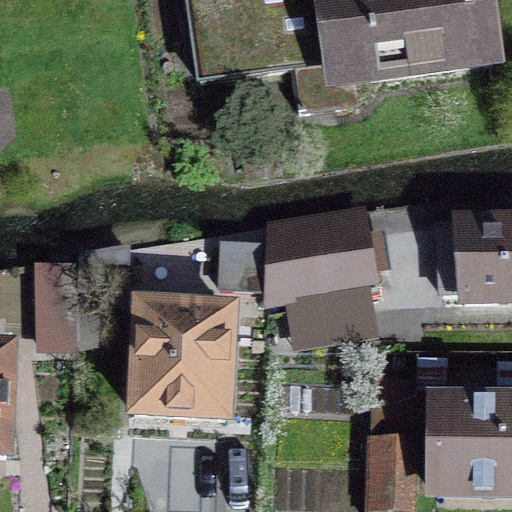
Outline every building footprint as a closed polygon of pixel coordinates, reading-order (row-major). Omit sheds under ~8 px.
[(175,0),(190,99),(300,83),(307,132),(494,106),(478,0),(175,0)] [(361,225),(269,228),(269,239),(270,262),(271,310),(364,307),(361,225)] [(511,237),(438,242),(443,332),(511,327),(511,237)] [(269,239),(231,239),(232,262),(270,262),(269,239)] [(40,281),(40,347),(67,347),(67,281),(40,281)] [(234,323),(117,316),(110,434),(227,441),(234,323)] [(13,351),(0,350),(0,482),(6,483),(13,351)] [(511,511),(511,404),(416,402),(412,511),(511,511)] [(405,434),(369,434),(369,510),(405,510),(405,434)]
